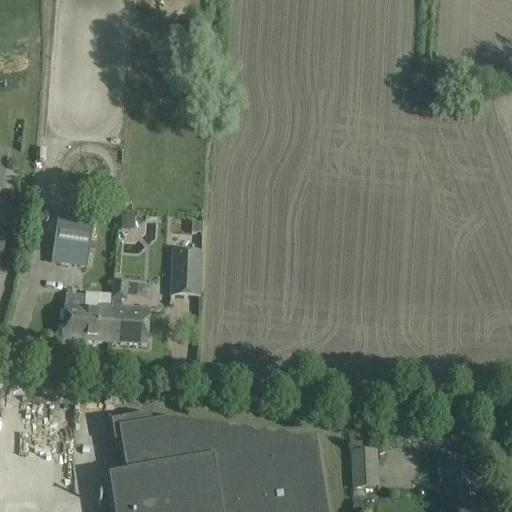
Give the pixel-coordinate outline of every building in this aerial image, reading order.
[(188,124),(198,135),(205,129),(195,118),(188,124)] [(59,215),(52,264),(87,270),(95,221),(59,215)] [(124,218),(124,231),(135,231),(135,218),(124,218)] [(192,235),(202,236),(203,236),(203,225),(192,224),(192,235)] [(202,254),(173,253),(171,299),(200,300),(202,254)] [(111,307),(107,345),(147,348),(149,310),(121,308),(121,300),(126,296),(127,281),(113,280),(111,307)] [(63,342),(107,345),(111,307),(99,306),(98,310),(85,309),(86,297),(66,296),(63,342)] [(122,479),(104,482),(109,510),(108,511),(328,511),(317,442),(168,422),(150,425),(141,419),(113,424),(109,429),(112,443),(116,446),(122,479)] [(352,454),(354,489),(377,488),(375,453),(352,454)] [(456,510),(455,511),(490,511),(489,505),(480,507),(475,475),(466,477),(463,461),(440,466),(448,511),(456,510)]
